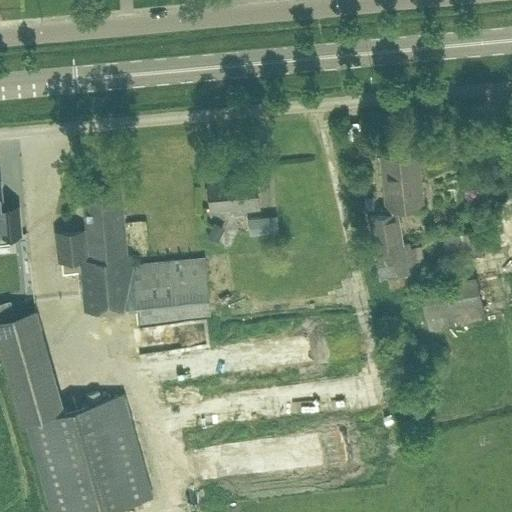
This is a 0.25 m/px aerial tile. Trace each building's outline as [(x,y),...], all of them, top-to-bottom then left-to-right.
[(386,208),(424,204),(418,150),(380,154),(386,208)] [(242,209),(259,207),(256,172),(235,174),(235,176),(226,177),(226,175),(208,177),(211,207),(242,205),(242,209)] [(123,185),(85,188),(90,244),(128,240),(123,185)] [(2,206),(0,187),(0,234),(20,233),(18,205),(2,206)] [(409,241),(402,242),(396,210),(368,216),(373,248),(374,248),(379,278),(415,272),(409,241)] [(253,220),(254,233),(277,232),(276,218),(253,220)] [(217,242),(225,228),(213,222),(206,236),(217,242)] [(482,254),(479,230),(443,234),(446,258),(482,254)] [(83,231),(63,232),(66,271),(86,269),(83,231)] [(418,285),(427,325),(427,328),(485,315),(482,303),(475,274),(418,285)] [(212,318),(211,292),(140,294),(141,321),(212,318)] [(0,307),(0,317),(19,412),(61,404),(39,299),(0,307)] [(64,407),(24,419),(49,511),(91,511),(152,495),(123,391),(101,397),(98,389),(86,392),(89,400),(64,407)] [(192,412),(237,410),(236,399),(191,401),(192,412)]
